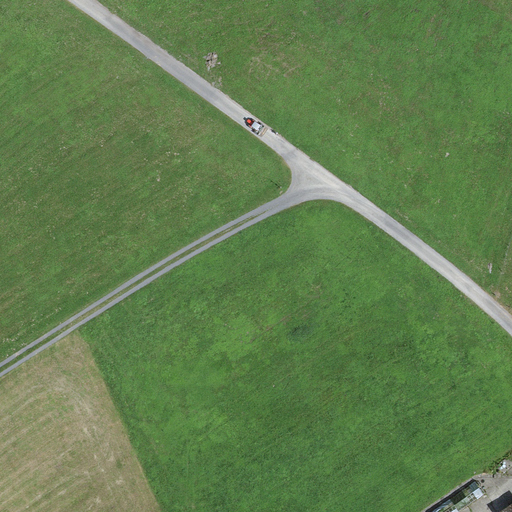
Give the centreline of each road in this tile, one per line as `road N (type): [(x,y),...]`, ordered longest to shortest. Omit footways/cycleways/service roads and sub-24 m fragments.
road 1 (track): [(323,179),(228,227),(0,366)]
road 2 (track): [(81,0),(323,179)]
road 3 (track): [(323,179),(511,325)]
road 4 (track): [(407,511),(511,438)]
